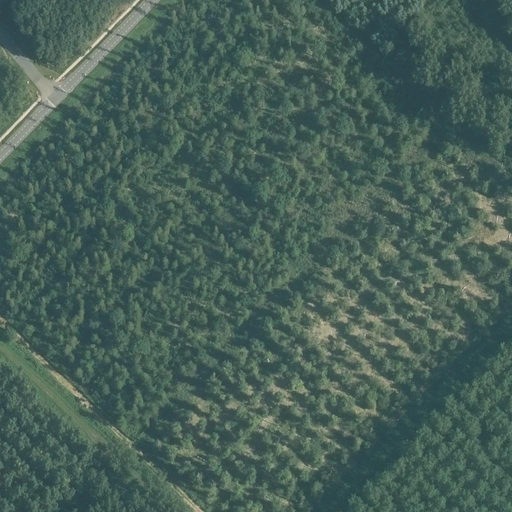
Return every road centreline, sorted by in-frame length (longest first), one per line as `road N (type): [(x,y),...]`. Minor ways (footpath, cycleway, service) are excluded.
road 1 (track): [(167,511),(0,353)]
road 2 (unclassified): [(55,97),(150,0)]
